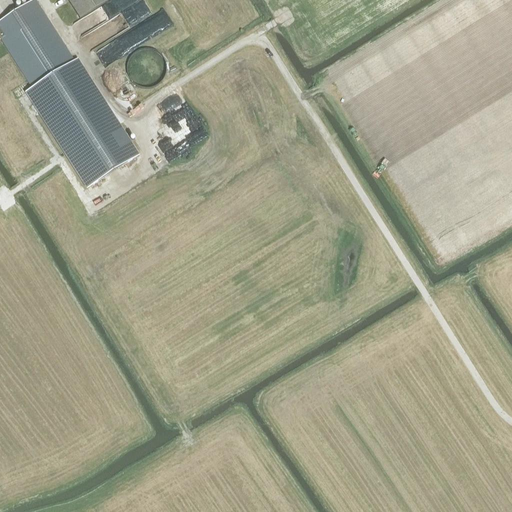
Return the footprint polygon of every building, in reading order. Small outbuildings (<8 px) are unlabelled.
[(0,39),(32,89),(24,94),(86,190),(139,156),(77,60),(74,62),(34,0),(33,0),(0,21),(0,39)] [(67,0),(80,19),(109,0),(67,0)] [(62,5),(73,22),(79,19),(68,2),(62,5)] [(134,54),(131,57),(129,60),(127,63),(127,67),(126,71),(127,75),(128,78),(130,82),(133,85),(136,87),(140,88),(143,89),(147,89),(151,89),(155,88),(158,85),(161,83),(163,80),(165,76),(166,72),(166,69),(165,65),(164,61),(162,58),(159,55),(156,53),(153,51),(149,50),(145,50),(141,51),(137,52),(134,54)] [(195,139),(171,151),(175,160),(200,148),(195,139)]
